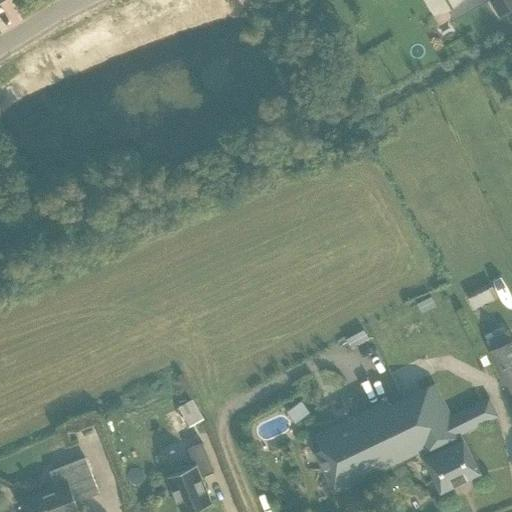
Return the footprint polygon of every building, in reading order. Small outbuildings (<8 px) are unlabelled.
[(511,0),(490,0),(500,17),(511,9),(511,0)] [(476,311),(495,302),(489,289),(470,298),(476,311)] [(511,391),(511,338),(491,349),(511,392),(511,391)] [(442,491),(480,472),(461,432),(499,413),(490,395),(451,414),(435,381),(391,402),(388,397),(344,419),(343,418),(333,423),(333,424),(314,433),(321,447),(314,451),(335,492),(421,449),(442,491)] [(176,434),(205,418),(194,399),(165,415),(176,434)] [(189,511),(212,503),(201,477),(214,471),(202,442),(188,447),(195,465),(168,475),(182,511),(189,511)] [(79,498),(80,500),(100,492),(86,457),(50,471),(56,486),(23,499),(27,511),(74,511),(79,510),(75,500),(79,498)]
